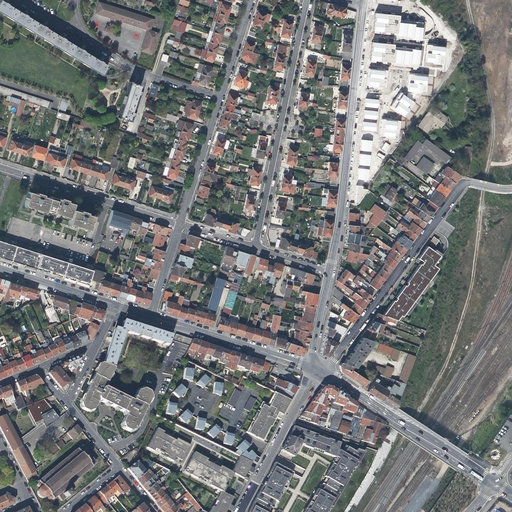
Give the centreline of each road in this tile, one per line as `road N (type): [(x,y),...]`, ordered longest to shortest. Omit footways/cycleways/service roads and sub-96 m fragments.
road 1 (secondary): [(361,3),(329,271)]
road 2 (residential): [(307,0),(253,247)]
road 3 (residential): [(322,369),(456,188),(473,183)]
road 4 (secondary): [(495,484),(322,369)]
road 5 (residential): [(0,166),(180,223)]
road 6 (residential): [(219,97),(108,53),(80,25),(74,0)]
road 7 (tertiary): [(281,356),(151,315)]
road 8 (residential): [(180,223),(219,97)]
road 9 (tertiary): [(115,303),(0,267)]
